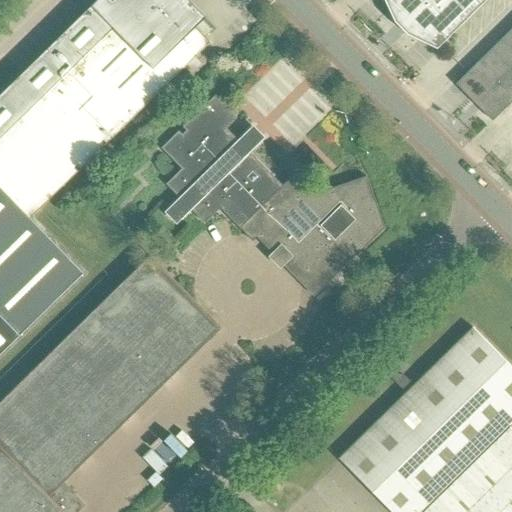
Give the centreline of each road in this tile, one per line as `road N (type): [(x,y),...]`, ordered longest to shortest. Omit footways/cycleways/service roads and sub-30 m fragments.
road 1 (unclassified): [(177,511),(494,206)]
road 2 (unclassified): [(494,206),(293,0)]
